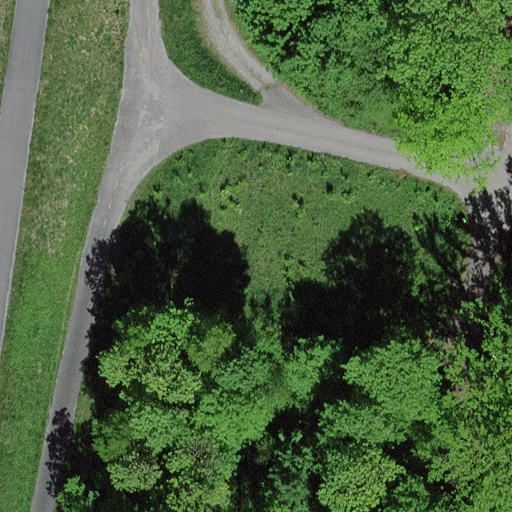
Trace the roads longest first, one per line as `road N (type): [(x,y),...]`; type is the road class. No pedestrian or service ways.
road 1 (track): [(157,59),(59,511)]
road 2 (track): [(157,59),(216,97),(325,145),(494,206)]
road 3 (track): [(218,0),(221,32),(327,105),(492,170)]
road 4 (track): [(439,511),(494,206)]
